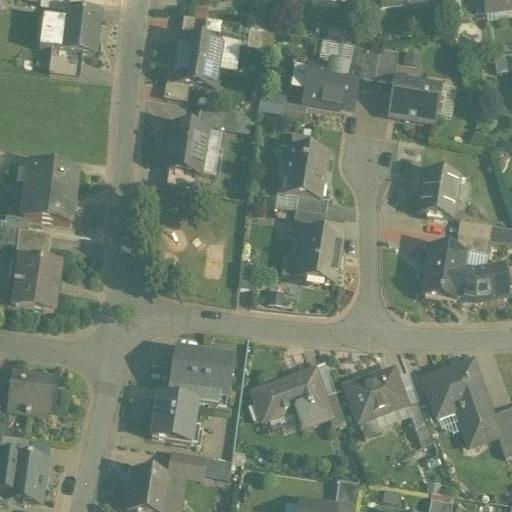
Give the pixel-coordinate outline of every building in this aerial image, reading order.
[(54,0),(40,0),(40,6),(39,11),(52,13),(54,0)] [(80,2),(65,0),(54,0),(52,13),(65,14),(65,13),(79,15),(80,2)] [(379,0),(381,10),(405,7),(404,0),(379,0)] [(511,0),(481,0),(483,11),(509,8),(510,12),(511,11),(511,0)] [(79,15),(65,13),(65,14),(64,24),(49,22),(47,40),(40,39),(38,53),(76,57),(81,58),(94,59),(99,18),(79,15)] [(208,26),(183,21),(180,41),(220,47),(221,42),(206,39),(208,26)] [(240,31),(208,26),(206,39),(221,42),(238,44),(240,31)] [(270,43),(261,43),(262,32),(247,31),(246,49),(269,51),(270,43)] [(180,41),(178,41),(175,63),(177,63),(173,87),(213,93),(220,47),(180,41)] [(321,43),(318,57),(333,60),(336,47),(321,43)] [(379,53),(365,51),(360,81),(374,83),(379,53)] [(392,55),(379,53),(374,83),(387,85),(392,55)] [(404,73),(418,74),(420,56),(406,55),(404,73)] [(75,61),(51,58),(48,78),(78,82),(81,58),(76,57),(75,61)] [(511,57),(493,61),(495,77),(511,73),(511,57)] [(358,74),(309,67),(307,75),(304,96),(303,105),(322,108),(322,107),(352,112),(358,74)] [(307,75),(293,73),(290,93),(304,96),(307,75)] [(441,89),(393,82),(387,119),(434,127),(441,89)] [(226,113),(199,109),(197,123),(225,127),(226,113)] [(225,127),(197,123),(195,132),(206,134),(206,136),(223,138),(225,127)] [(195,132),(172,129),(168,152),(167,152),(164,173),(199,179),(206,136),(206,134),(195,132)] [(326,156),(289,150),(289,152),(294,152),(290,177),(285,177),(282,198),(297,200),(319,203),(326,156)] [(75,174),(28,167),(21,222),(28,223),(68,229),(75,174)] [(457,180),(424,174),(417,217),(451,223),(457,180)] [(319,203),(297,200),(295,213),(324,217),(326,204),(319,203)] [(21,222),(4,220),(3,232),(17,234),(27,235),(28,223),(21,222)] [(482,228),(459,225),(456,239),(480,243),(482,228)] [(3,232),(0,231),(0,246),(15,249),(17,234),(3,232)] [(341,239),(302,233),(294,282),(333,288),(341,239)] [(27,235),(17,234),(15,249),(13,263),(20,264),(21,263),(46,266),(50,238),(27,235)] [(480,243),(456,239),(454,253),(462,255),(462,256),(486,260),(488,244),(480,243)] [(454,253),(444,252),(444,253),(431,251),(431,250),(428,249),(428,252),(429,252),(425,274),(424,274),(420,298),(456,304),(456,301),(461,273),(459,273),(462,256),(462,255),(454,253)] [(46,266),(21,263),(20,264),(13,263),(10,286),(0,284),(0,314),(11,316),(16,312),(52,317),(59,268),(46,266)] [(254,268),(240,267),(238,291),(252,293),(254,268)] [(501,270),(474,275),(461,273),(456,301),(473,304),(505,299),(504,293),(506,290),(504,278),(501,276),(501,270)] [(231,364),(183,356),(181,371),(173,369),(168,402),(157,400),(150,441),(189,447),(196,408),(216,411),(218,401),(225,402),(231,364)] [(471,366),(422,384),(435,421),(454,414),(455,415),(460,413),(465,425),(460,427),(468,451),(497,441),(498,440),(492,423),(471,366)] [(392,373),(344,390),(357,427),(405,410),(406,409),(405,408),(392,373)] [(313,376),(297,381),(298,382),(266,393),(265,392),(252,397),(262,424),(294,413),(301,432),(328,422),(329,421),(322,401),(313,376)] [(52,383),(11,378),(9,395),(7,415),(8,416),(8,414),(25,416),(24,420),(28,420),(29,418),(47,421),(52,383)] [(9,395),(0,394),(0,440),(2,441),(28,444),(28,443),(5,440),(8,416),(7,415),(9,395)] [(333,396),(322,401),(329,421),(328,422),(331,430),(344,426),(333,396)] [(417,404),(405,408),(406,409),(405,410),(414,434),(426,430),(417,404)] [(511,416),(503,419),(511,443),(511,416)] [(511,443),(503,419),(492,423),(498,440),(497,441),(505,462),(511,459),(511,443)] [(28,444),(2,441),(0,454),(26,457),(28,444)] [(204,462),(171,457),(169,471),(201,477),(204,462)] [(30,463),(10,460),(0,458),(0,495),(7,496),(6,502),(7,502),(22,504),(21,505),(39,508),(42,489),(41,489),(44,467),(45,467),(45,465),(43,465),(30,463)] [(182,481),(132,473),(125,511),(161,511),(165,496),(179,498),(182,481)] [(353,511),(358,488),(337,485),(333,510),(334,511),(333,511),(353,511)]
